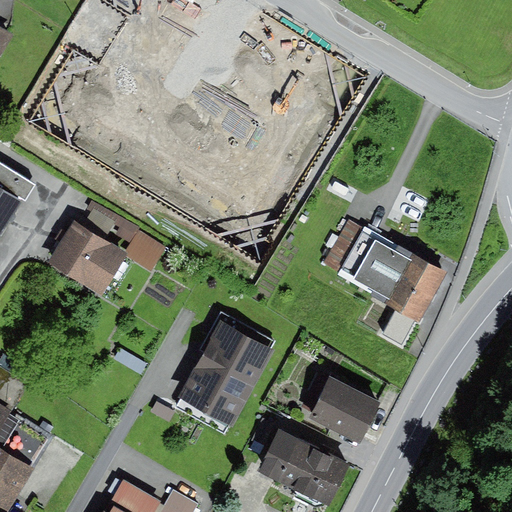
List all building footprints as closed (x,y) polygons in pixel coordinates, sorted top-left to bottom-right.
[(93,0),(81,21),(101,33),(120,0),(93,0)] [(221,78),(251,26),(216,5),(186,57),(221,78)] [(0,60),(15,36),(0,27),(0,60)] [(44,115),(131,161),(167,94),(79,49),(44,115)] [(280,141),(304,153),(344,73),(321,61),(280,141)] [(156,183),(275,245),(309,178),(191,116),(156,183)] [(40,183),(0,159),(0,234),(2,236),(25,199),(29,202),(40,183)] [(93,200),(87,210),(120,229),(116,236),(132,245),(139,233),(142,228),(93,200)] [(323,265),(339,274),(365,227),(350,219),(323,265)] [(127,252),(74,221),(50,262),(102,293),(127,252)] [(446,273),(365,227),(339,274),(419,319),(446,273)] [(165,248),(139,233),(132,245),(126,256),(152,271),(165,248)] [(277,348),(223,320),(183,395),(236,424),(277,348)] [(121,349),(116,356),(140,372),(145,364),(121,349)] [(0,366),(0,405),(10,411),(26,382),(0,366)] [(382,402),(331,377),(329,379),(318,374),(301,407),(311,412),(309,418),(362,444),(382,402)] [(0,405),(0,427),(10,411),(0,405)] [(53,437),(10,411),(0,427),(0,506),(8,511),(53,437)] [(350,463),(279,430),(259,472),(331,505),(350,463)] [(156,511),(162,502),(124,479),(104,511),(156,511)] [(193,511),(198,504),(174,491),(162,511),(193,511)]
